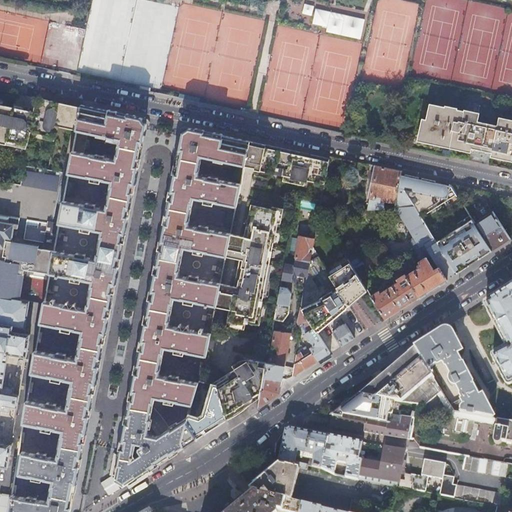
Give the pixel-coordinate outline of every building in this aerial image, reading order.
[(303,13),(313,15),(314,5),(305,3),(303,13)] [(77,131),(81,108),(73,106),(70,105),(38,98),(35,109),(35,112),(14,108),(7,106),(0,104),(0,142),(27,148),(30,131),(43,134),(55,136),(57,127),(77,131)] [(35,109),(15,104),(14,108),(35,112),(35,109)] [(82,105),(81,108),(77,131),(97,135),(97,137),(107,139),(107,137),(119,140),(115,159),(103,157),(103,155),(93,153),(93,155),(73,151),(69,174),(92,178),(91,181),(101,183),(101,180),(111,182),(106,209),(96,207),(96,205),(87,203),(86,205),(64,201),(59,224),(82,228),(81,231),(91,233),(91,230),(101,233),(96,259),(86,257),(86,255),(77,253),(76,255),(54,251),(51,266),(50,274),(72,278),(71,280),(81,282),(82,280),(91,282),(86,309),(76,307),(77,304),(67,302),(66,305),(45,301),(41,324),(62,328),(61,330),(71,332),(71,330),(81,332),(76,359),(66,356),(67,354),(57,352),(57,355),(36,351),(31,373),(52,377),(51,380),(61,382),(62,379),(72,382),(66,409),(56,407),(57,404),(47,402),(47,405),(26,401),(23,424),(42,427),(42,430),(51,432),(52,429),(62,431),(57,458),(46,456),(47,454),(38,452),(37,455),(22,452),(18,475),(32,477),(32,479),(41,481),(42,479),(52,481),(48,503),(37,500),(37,499),(27,497),(27,498),(12,495),(9,511),(69,511),(72,496),(81,452),(82,445),(83,441),(91,399),(100,356),(110,305),(116,277),(120,253),(129,209),(133,189),(139,158),(146,124),(142,118),(82,105)] [(436,143),(470,150),(477,121),(478,115),(469,113),(469,114),(464,113),(464,112),(433,105),(430,120),(425,120),(421,138),(436,141),(436,143)] [(497,126),(490,155),(511,159),(511,123),(507,122),(508,121),(498,119),(497,126)] [(477,121),(470,150),(490,155),(497,126),(477,121)] [(125,485),(138,476),(164,460),(183,447),(182,441),(188,416),(158,436),(147,434),(154,398),(164,400),(164,402),(174,404),(174,402),(192,405),(198,383),(179,379),(179,376),(169,374),(169,377),(159,375),(164,348),(174,350),(174,352),(183,354),(184,352),(205,356),(206,351),(208,340),(210,333),(188,329),(189,326),(179,325),(179,327),(169,325),(174,298),(184,300),(184,302),(193,305),(194,302),(215,306),(220,284),(198,279),(199,277),(189,275),(189,277),(179,275),(184,248),(194,251),(194,253),(203,255),(204,252),(225,257),(230,234),(208,229),(209,227),(199,225),(199,227),(189,225),(194,198),(204,200),(204,203),(213,205),(214,202),(236,207),(240,184),(218,180),(218,178),(209,176),(209,178),(198,176),(202,157),(215,160),(214,161),(224,163),(224,162),(244,166),(249,141),(189,128),(183,132),(178,154),(173,181),(167,211),(157,261),(147,312),(138,360),(126,418),(120,449),(114,478),(125,485)] [(266,145),(249,141),(244,166),(253,168),(253,170),(324,184),(329,159),(312,155),(266,145)] [(402,172),(376,166),(367,211),(385,210),(385,202),(395,204),(395,209),(396,209),(414,207),(404,190),(398,189),(401,174),(402,172)] [(450,185),(401,174),(398,189),(404,190),(414,207),(419,215),(446,199),(450,206),(460,201),(459,199),(450,185)] [(465,188),(450,185),(459,199),(466,196),(465,188)] [(332,189),(324,187),(321,201),(318,215),(327,214),(332,189)] [(243,236),(230,234),(225,257),(239,259),(233,286),(220,284),(215,306),(229,309),(226,321),(244,325),(244,322),(247,323),(248,318),(257,320),(277,211),(249,205),(243,236)] [(396,209),(415,240),(411,243),(415,249),(409,253),(416,264),(419,262),(426,258),(434,270),(439,267),(447,279),(451,277),(455,274),(435,241),(419,215),(414,207),(396,209)] [(492,211),(474,223),(491,251),(500,245),(510,239),(492,211)] [(327,214),(318,215),(323,223),(329,214),(327,214)] [(0,247),(5,249),(7,240),(13,241),(16,224),(8,223),(9,217),(0,215),(0,247)] [(471,219),(435,241),(455,274),(479,258),(491,251),(474,223),(471,219)] [(286,264),(283,280),(296,282),(295,290),(303,292),(309,264),(312,249),(314,238),(299,236),(298,239),(291,237),(288,254),(295,256),(293,265),(286,264)] [(318,258),(312,249),(309,264),(318,258)] [(387,249),(371,259),(378,270),(394,260),(387,249)] [(347,260),(363,284),(372,278),(353,250),(345,256),(347,260)] [(348,305),(330,277),(327,273),(318,258),(309,264),(303,292),(300,307),(313,327),(313,328),(316,332),(328,322),(348,305)] [(419,269),(406,277),(419,297),(431,289),(447,279),(439,267),(434,270),(426,258),(419,262),(421,265),(418,266),(419,269)] [(327,273),(330,277),(350,264),(347,260),(327,273)] [(350,264),(330,277),(348,305),(366,290),(363,284),(350,264)] [(378,291),(370,296),(385,319),(404,306),(419,297),(406,277),(404,275),(396,280),(397,282),(380,293),(378,291)] [(275,319),(275,321),(283,322),(288,314),(290,293),(287,289),(284,288),(284,285),(282,285),(278,307),(276,313),(275,319)] [(511,285),(485,303),(484,305),(485,307),(487,311),(485,312),(490,320),(491,320),(498,332),(497,333),(501,342),(503,341),(506,348),(492,356),(492,357),(494,362),(493,363),(502,380),(503,379),(506,383),(507,385),(508,385),(511,382),(511,285)] [(0,466),(8,468),(12,446),(11,445),(25,357),(26,357),(30,334),(12,331),(13,326),(25,329),(29,301),(0,296),(0,466)] [(313,327),(300,307),(297,322),(297,325),(304,323),(308,330),(313,327)] [(344,324),(332,332),(341,346),(353,338),(344,324)] [(300,352),(296,355),(293,376),(313,363),(329,354),(316,332),(313,328),(305,334),(313,347),(307,350),(305,347),(299,351),(300,352)] [(430,337),(413,348),(427,371),(441,362),(444,364),(445,367),(447,368),(451,376),(450,379),(449,380),(450,382),(450,384),(453,385),(456,385),(461,394),(461,396),(462,400),(450,406),(454,412),(493,419),(481,396),(479,397),(456,354),(460,352),(450,333),(448,331),(447,330),(445,329),(442,330),(430,337)] [(290,333),(273,330),(267,363),(284,366),(290,333)] [(208,340),(206,351),(212,352),(214,341),(208,340)] [(359,395),(395,401),(400,402),(417,405),(425,406),(437,396),(441,392),(427,371),(413,348),(400,360),(379,378),(359,395)] [(242,364),(243,358),(234,356),(231,371),(242,364)] [(212,385),(216,386),(218,393),(226,419),(232,415),(244,407),(256,400),(259,398),(260,397),(261,388),(263,377),(266,363),(243,358),(242,364),(231,371),(212,384),(212,385)] [(284,366),(267,363),(266,363),(263,377),(264,378),(263,388),(261,388),(260,397),(259,398),(257,408),(269,401),(279,394),(282,378),(284,366)] [(205,416),(199,419),(188,416),(182,441),(183,447),(209,430),(220,423),(226,419),(218,393),(212,396),(210,395),(205,416)] [(393,412),(395,401),(359,395),(352,401),(345,406),(345,408),(344,415),(367,419),(387,422),(389,413),(391,414),(392,414),(392,413),(393,413),(393,412)] [(450,406),(444,397),(440,401),(451,417),(493,425),(493,424),(494,419),(493,419),(454,412),(450,406)] [(334,415),(332,417),(343,419),(344,415),(345,408),(345,406),(334,415)] [(343,419),(332,417),(330,426),(365,432),(367,419),(344,415),(343,419)] [(367,419),(365,432),(411,440),(415,418),(402,416),(400,425),(387,422),(367,419)] [(511,422),(494,419),(493,424),(495,425),(495,427),(496,427),(494,441),(494,442),(494,444),(496,445),(497,445),(498,445),(500,445),(501,444),(502,443),(507,444),(507,443),(511,443),(511,422)] [(285,430),(284,435),(280,434),(273,442),(273,458),(279,459),(278,463),(279,463),(301,468),(308,469),(309,464),(296,461),(297,455),(314,458),(313,466),(324,468),(323,467),(329,435),(309,431),(289,427),(285,430)] [(323,467),(324,468),(335,474),(337,464),(340,462),(347,463),(348,466),(346,476),(358,479),(359,475),(362,460),(360,459),(361,450),(363,442),(362,442),(346,439),(329,435),(323,467)] [(399,482),(398,486),(412,489),(410,474),(401,472),(406,450),(384,446),(381,463),(367,460),(369,452),(361,450),(360,459),(362,460),(359,475),(399,482)] [(508,465),(466,457),(464,469),(464,470),(506,478),(508,465)] [(267,474),(249,489),(254,490),(294,500),(301,468),(279,463),(267,474)] [(457,485),(454,497),(472,501),(500,506),(502,494),(457,485)] [(346,511),(320,506),(294,500),(254,490),(227,511),(276,511),(277,509),(290,511),(346,511)] [(0,511),(9,511),(12,495),(1,493),(0,496),(0,511)] [(353,499),(350,511),(356,511),(359,500),(353,499)]
